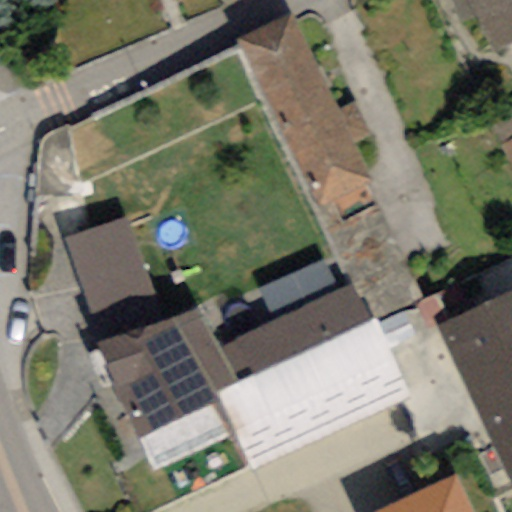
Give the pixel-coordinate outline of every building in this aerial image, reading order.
[(511,0),(463,0),(491,60),(511,49),(511,0)] [(291,20),(236,46),(313,215),(372,188),(352,145),(369,138),(355,106),(336,114),(291,20)] [(511,143),(501,148),(511,170),(511,143)] [(65,242),(104,351),(166,329),(127,220),(65,242)] [(370,327),(350,290),(218,352),(201,317),(166,329),(104,351),(97,353),(139,449),(221,410),(253,474),(408,403),(374,326),(370,327)] [(511,295),(436,332),(511,490),(511,295)] [(465,511),(453,485),(395,511),(465,511)]
